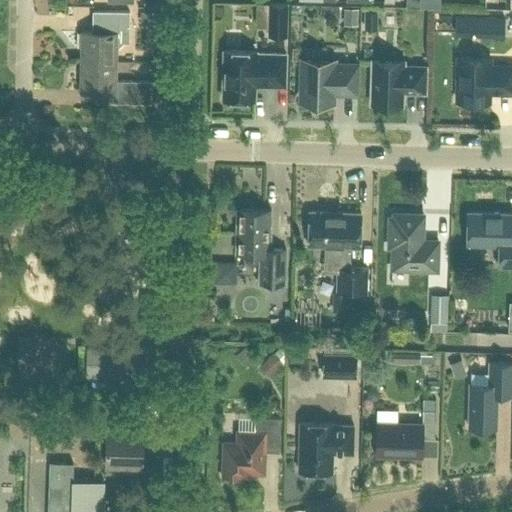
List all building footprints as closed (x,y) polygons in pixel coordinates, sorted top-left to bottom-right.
[(267,35),(285,35),(285,3),(267,3),(267,35)] [(101,10),(101,20),(101,31),(81,31),(80,60),(116,60),(117,41),(128,41),(129,10),(101,10)] [(223,50),(222,98),(254,99),(254,84),(284,85),(285,53),(255,52),(255,51),(223,50)] [(490,57),(458,57),(456,100),(489,101),(489,91),(511,91),(511,65),(490,65),(490,57)] [(331,60),(302,59),(301,99),(328,100),(328,88),(338,88),(338,90),(354,90),(354,64),(331,64),(331,60)] [(116,60),(80,60),(80,89),(96,89),(95,102),(151,103),(151,80),(116,79),(116,60)] [(403,61),(371,60),(370,102),(384,102),(387,105),(395,105),(398,103),(402,103),(403,91),(425,92),(425,66),(403,65),(403,61)] [(237,208),(236,252),(260,252),(259,282),(285,283),(286,249),(270,248),(271,209),(237,208)] [(323,272),(337,272),(336,292),(367,293),(367,273),(350,273),(350,247),(360,247),(361,212),(309,210),(308,245),(324,246),(323,272)] [(511,212),(468,211),(467,243),(499,244),(498,265),(511,264),(511,212)] [(389,217),(388,247),(392,247),(392,268),(437,270),(438,246),(422,245),(423,214),(393,213),(393,217),(389,217)] [(359,248),(358,260),(373,261),(374,249),(359,248)] [(148,376),(148,348),(86,347),(86,375),(148,376)] [(394,362),(431,362),(431,352),(394,351),(394,362)] [(356,353),(323,352),(323,376),(356,377),(356,353)] [(469,382),(468,426),(496,427),(497,405),(511,405),(511,361),(489,361),(488,383),(469,382)] [(422,422),(376,421),(375,454),(421,456),(422,437),(434,437),(435,398),(423,397),(422,422)] [(223,441),(222,477),(240,477),(240,471),(264,472),(265,445),(279,446),(280,412),(254,411),(254,430),(237,429),(237,441),(223,441)] [(299,421),(298,469),(332,470),(332,451),(352,452),(353,424),(333,423),(333,422),(299,421)] [(105,437),(105,466),(141,467),(142,447),(164,448),(164,429),(109,427),(108,437),(105,437)] [(102,511),(103,480),(73,479),(73,460),(50,460),(48,511),(102,511)]
